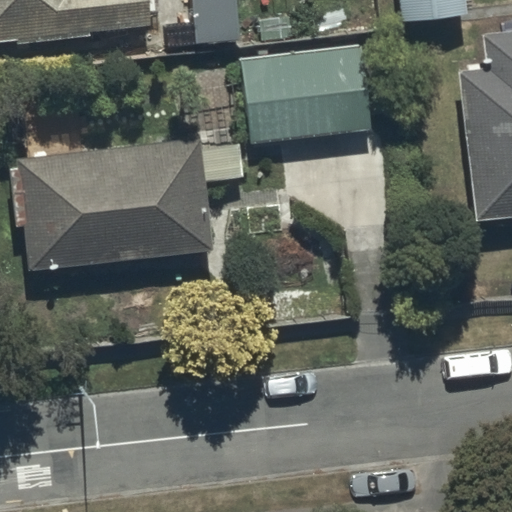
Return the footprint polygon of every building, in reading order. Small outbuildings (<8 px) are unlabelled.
[(0,0),(0,30),(13,29),(14,33),(147,23),(145,0),(0,0)] [(248,0),(191,0),(192,36),(250,35),(248,0)] [(462,0),(391,0),(392,9),(463,5),(462,0)] [(486,56),(456,59),(472,209),(511,204),(511,20),(483,24),(486,56)] [(248,131),(366,119),(357,37),(239,49),(248,131)] [(22,216),(25,259),(211,238),(203,172),(230,169),(226,136),(199,139),(198,127),(89,139),(87,119),(36,125),(39,145),(17,148),(18,159),(7,160),(12,217),(22,216)]
